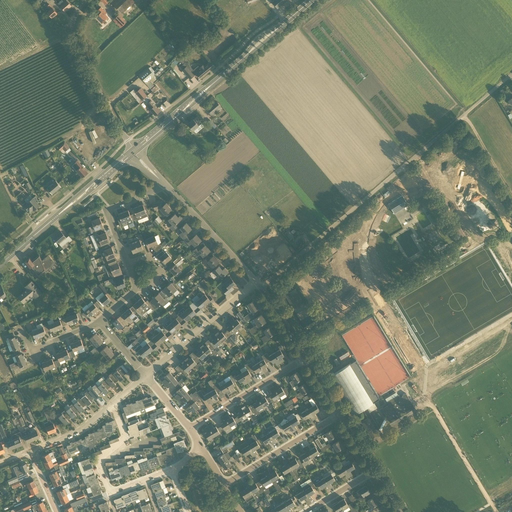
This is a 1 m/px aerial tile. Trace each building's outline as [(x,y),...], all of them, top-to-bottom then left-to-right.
[(71,6),(65,0),(63,0),(63,1),(61,0),(57,3),(60,7),(65,12),(71,6)] [(122,14),(135,1),(133,0),(111,0),(110,1),(122,14)] [(274,0),(272,2),(278,8),(287,0),(274,0)] [(51,18),(57,13),(50,5),(47,7),(50,10),(47,13),(51,18)] [(102,23),(107,18),(104,15),(106,13),(101,7),(97,11),(100,13),(97,17),(96,17),(97,17),(102,23)] [(120,28),(126,22),(119,14),(113,21),(120,28)] [(210,61),(205,66),(203,64),(201,66),(199,67),(201,69),(196,74),(200,79),(215,67),(210,61)] [(184,64),(180,67),(182,70),(190,79),(194,75),(187,66),(186,66),(184,64)] [(154,77),(155,76),(148,68),(139,76),(151,90),(155,87),(152,83),(156,80),(154,77)] [(147,97),(147,96),(141,88),(135,93),(143,102),(155,115),(160,111),(149,97),(148,96),(147,97)] [(212,116),(222,108),(216,101),(206,108),(212,116)] [(204,125),(196,117),(193,119),(187,124),(195,133),(204,125)] [(213,129),(216,127),(211,121),(207,123),(213,129)] [(62,148),(65,151),(70,148),(65,141),(58,147),(60,150),(62,148)] [(75,162),(75,163),(73,165),(73,167),(76,170),(82,177),(88,172),(77,160),(75,162)] [(47,188),(52,194),(61,187),(56,180),(47,188)] [(28,203),(25,206),(30,212),(33,209),(34,210),(39,205),(37,202),(38,201),(36,196),(35,196),(33,198),(27,203),(28,203)] [(404,208),(408,205),(402,196),(388,204),(394,214),(394,213),(403,207),(404,208)] [(163,205),(160,202),(153,204),(155,210),(160,209),(165,215),(171,209),(166,203),(163,205)] [(145,209),(143,204),(138,206),(143,218),(147,216),(147,215),(150,214),(147,208),(145,209)] [(135,213),(133,214),(135,220),(137,219),(139,224),(144,222),(143,218),(138,206),(133,208),(135,213)] [(407,209),(402,212),(407,221),(412,219),(407,209)] [(130,215),(128,210),(123,212),(127,221),(131,219),(132,221),(135,220),(133,214),(130,215)] [(91,221),(93,226),(101,222),(99,217),(99,218),(96,212),(87,215),(88,219),(90,218),(91,221)] [(123,226),(128,224),(127,221),(123,212),(118,214),(120,219),(118,220),(120,226),(123,225),(123,226)] [(178,218),(175,214),(168,220),(172,224),(170,227),(173,231),(178,226),(176,223),(182,218),(180,216),(178,218)] [(93,235),(104,230),(103,228),(103,227),(101,222),(93,226),(91,227),(92,231),(93,231),(94,234),(93,234),(93,235)] [(184,240),(190,235),(188,232),(191,229),(186,223),(180,228),(183,231),(180,234),(184,240)] [(105,233),(104,230),(93,235),(96,242),(107,237),(105,232),(105,233)] [(65,236),(61,231),(54,237),(62,247),(69,241),(70,242),(72,240),(67,235),(65,236)] [(192,243),(195,246),(197,244),(201,240),(196,235),(192,238),(190,235),(184,240),(183,241),(188,247),(189,245),(192,243)] [(163,248),(162,247),(161,245),(159,244),(158,245),(154,236),(146,239),(149,247),(152,246),(154,249),(155,248),(158,252),(163,248)] [(102,248),(109,245),(108,243),(109,242),(107,237),(96,242),(99,249),(102,248)] [(133,253),(143,249),(139,240),(129,244),(133,253)] [(109,245),(102,248),(105,255),(114,252),(111,247),(110,248),(109,245)] [(205,245),(201,248),(199,245),(193,251),(197,256),(200,254),(203,257),(205,259),(208,256),(206,254),(210,251),(205,245)] [(164,253),(162,251),(156,256),(158,259),(160,258),(165,264),(171,258),(166,252),(164,253)] [(104,265),(116,260),(114,257),(115,257),(114,252),(105,255),(101,257),(104,265)] [(333,269),(346,260),(341,253),(328,262),(333,269)] [(56,264),(48,255),(42,261),(39,255),(32,261),(30,258),(26,261),(26,260),(24,262),(25,263),(30,268),(31,267),(38,276),(45,270),(46,272),(56,264)] [(174,275),(180,270),(178,267),(183,262),(181,260),(182,259),(180,256),(173,262),(175,264),(170,269),(174,275)] [(210,258),(208,256),(205,259),(202,261),(207,267),(210,265),(212,268),(219,262),(216,258),(215,259),(213,256),(210,258)] [(117,262),(116,260),(104,265),(107,272),(120,267),(117,262)] [(89,273),(95,271),(92,265),(87,267),(89,273)] [(223,271),(219,266),(210,274),(211,275),(212,277),(214,279),(214,278),(217,276),(218,275),(221,278),(224,276),(228,272),(224,268),(223,269),(223,270),(223,271)] [(113,278),(114,278),(121,275),(120,272),(121,272),(120,267),(107,272),(110,279),(113,278)] [(306,271),(313,282),(319,278),(313,267),(306,271)] [(123,274),(121,275),(114,278),(113,278),(115,285),(117,285),(118,289),(125,286),(124,282),(125,281),(124,278),(122,278),(121,275),(122,275),(123,275),(123,274)] [(229,279),(228,277),(222,282),(224,283),(228,288),(226,289),(224,287),(222,290),(227,295),(234,289),(232,287),(235,284),(230,278),(229,279)] [(35,298),(41,292),(31,281),(25,286),(27,289),(18,297),(23,303),(32,295),(35,298)] [(68,282),(64,284),(68,293),(72,290),(68,282)] [(179,288),(174,282),(171,283),(167,286),(175,296),(179,293),(179,292),(177,290),(179,288)] [(100,283),(97,286),(104,294),(107,291),(100,283)] [(325,283),(317,286),(321,294),(328,290),(325,283)] [(175,296),(167,286),(161,291),(169,301),(172,298),(170,296),(173,293),(175,296)] [(490,289),(496,299),(500,297),(493,287),(490,289)] [(291,291),(289,289),(287,290),(289,292),(285,295),(293,308),(303,302),(295,289),(291,291)] [(163,306),(169,301),(161,291),(155,296),(163,306)] [(202,296),(199,293),(197,295),(200,298),(205,305),(210,301),(212,303),(214,301),(211,296),(208,298),(205,294),(202,296)] [(110,300),(105,294),(100,299),(105,305),(110,300)] [(163,306),(155,296),(151,300),(151,301),(149,303),(151,305),(154,308),(156,307),(157,307),(161,304),(163,306)] [(145,302),(142,298),(138,301),(146,311),(150,308),(151,309),(153,310),(154,308),(151,305),(149,303),(147,300),(145,302)] [(201,309),(205,305),(200,298),(195,302),(198,306),(196,308),(200,313),(203,311),(201,309)] [(142,315),(146,311),(138,301),(134,305),(137,309),(135,310),(139,315),(141,314),(142,315)] [(100,307),(96,302),(89,308),(94,314),(97,311),(96,310),(98,309),(98,308),(100,307)] [(249,314),(252,313),(258,309),(253,302),(247,305),(250,309),(247,311),(249,314)] [(305,304),(296,308),(298,312),(301,311),(302,314),(301,315),(303,319),(310,316),(305,304)] [(196,308),(194,310),(190,306),(185,310),(191,317),(196,313),(198,315),(200,313),(196,308)] [(91,316),(94,314),(89,308),(82,314),(86,318),(88,316),(89,316),(90,315),(91,316)] [(135,310),(133,312),(129,308),(125,311),(134,321),(138,318),(137,317),(139,315),(135,310)] [(191,317),(185,310),(181,314),(179,313),(177,315),(178,317),(186,325),(188,323),(186,321),(191,317)] [(76,313),(75,311),(70,313),(71,315),(74,324),(78,322),(77,320),(82,318),(79,312),(76,314),(76,313)] [(129,325),(134,321),(125,311),(121,315),(125,319),(123,321),(127,326),(129,324),(129,325)] [(252,335),(256,332),(262,328),(260,325),(266,321),(262,314),(253,320),(257,325),(248,330),(252,335)] [(74,324),(71,315),(65,318),(62,319),(65,325),(69,323),(70,325),(74,324)] [(186,325),(178,317),(173,321),(170,317),(168,319),(169,320),(177,329),(181,325),(183,327),(186,325)] [(123,321),(121,323),(117,318),(113,322),(119,330),(121,327),(126,333),(130,329),(127,326),(123,321)] [(232,318),(229,320),(237,329),(242,325),(244,328),(246,326),(241,319),(239,321),(237,319),(235,321),(232,318)] [(57,330),(54,322),(53,319),(47,322),(47,323),(45,324),(46,326),(48,332),(53,330),(53,332),(57,330)] [(65,325),(62,319),(60,320),(54,322),(57,330),(61,329),(60,327),(65,325)] [(162,326),(164,329),(171,338),(174,336),(172,333),(177,329),(169,320),(164,325),(162,326)] [(232,339),(234,342),(236,340),(237,339),(237,336),(234,332),(237,329),(229,320),(226,323),(228,326),(227,328),(228,330),(226,332),(232,339)] [(48,332),(46,326),(43,327),(37,329),(41,337),(44,335),(44,334),(48,332)] [(264,343),(269,340),(268,338),(274,334),(270,327),(264,331),(266,335),(261,338),(264,343)] [(41,337),(37,329),(32,331),(32,332),(29,333),(31,339),(36,337),(37,338),(41,337)] [(171,338),(164,329),(159,333),(157,330),(155,330),(153,331),(157,335),(162,341),(167,337),(169,340),(171,338)] [(227,344),(231,340),(232,339),(226,332),(224,334),(222,332),(220,334),(217,330),(214,333),(222,342),(224,340),(227,344)] [(98,335),(96,333),(92,336),(90,334),(86,338),(87,340),(90,338),(93,342),(100,336),(99,334),(98,335)] [(211,345),(220,356),(223,353),(224,353),(218,347),(217,346),(222,342),(214,333),(211,336),(213,339),(211,341),(213,343),(211,345)] [(14,337),(13,334),(8,336),(8,338),(7,339),(7,340),(8,339),(11,345),(19,342),(17,338),(15,339),(15,337),(14,337)] [(159,348),(158,345),(162,341),(157,335),(150,341),(157,350),(159,348)] [(97,351),(101,346),(100,344),(103,341),(101,339),(102,338),(100,336),(93,342),(97,346),(95,348),(97,351)] [(143,358),(148,353),(140,344),(138,342),(136,339),(131,343),(135,348),(134,349),(136,352),(137,351),(143,358)] [(83,346),(81,340),(78,341),(77,340),(75,341),(78,349),(84,347),(86,352),(88,351),(86,345),(83,346)] [(155,352),(157,350),(150,341),(147,343),(145,340),(140,344),(148,353),(153,349),(155,352)] [(73,358),(76,356),(73,351),(78,349),(75,341),(73,342),(73,343),(70,344),(73,351),(70,352),(73,358)] [(20,351),(19,348),(18,346),(20,345),(19,342),(11,345),(13,350),(14,353),(20,351)] [(205,346),(202,343),(199,346),(207,355),(209,353),(211,355),(213,353),(218,358),(220,356),(211,345),(208,347),(207,345),(205,346)] [(231,348),(234,352),(239,347),(235,343),(231,348)] [(109,348),(107,346),(103,349),(101,346),(97,351),(98,353),(101,351),(104,355),(111,349),(110,347),(109,348)] [(202,365),(205,363),(204,362),(209,358),(206,355),(207,355),(199,346),(196,349),(198,352),(196,353),(198,355),(196,358),(202,365)] [(280,363),(284,361),(282,357),(284,356),(282,353),(285,352),(282,347),(279,348),(279,349),(274,353),(280,363)] [(107,363),(112,359),(110,357),(114,354),(112,352),(113,351),(111,349),(104,355),(107,359),(105,361),(107,363)] [(68,353),(67,350),(64,351),(63,350),(61,351),(64,359),(69,357),(70,359),(73,358),(70,352),(68,353)] [(21,353),(20,351),(14,353),(15,356),(17,362),(25,358),(24,355),(22,355),(21,353)] [(58,367),(61,366),(59,361),(64,359),(61,351),(59,352),(59,353),(56,354),(58,360),(56,361),(58,367)] [(280,363),(274,353),(269,356),(267,353),(264,355),(268,362),(271,360),(272,363),(274,361),(277,365),(280,363)] [(268,362),(264,355),(261,356),(263,359),(258,362),(264,373),(268,371),(265,367),(268,366),(266,363),(268,362)] [(190,359),(187,356),(184,359),(191,368),(194,365),(197,369),(201,367),(200,366),(202,365),(196,358),(194,360),(192,358),(190,359)] [(27,367),(26,365),(25,363),(27,362),(25,358),(17,362),(9,365),(12,370),(20,367),(21,370),(27,367)] [(53,362),(52,359),(49,360),(49,359),(46,360),(50,368),(55,366),(56,368),(58,367),(56,361),(53,362)] [(191,368),(184,359),(180,361),(183,365),(181,366),(180,364),(177,366),(181,370),(181,371),(185,375),(186,377),(189,375),(186,372),(191,368)] [(42,373),(45,372),(45,370),(50,368),(46,360),(44,361),(44,362),(42,363),(43,366),(40,367),(42,373)] [(255,364),(253,362),(248,365),(252,372),(255,370),(256,373),(258,371),(260,375),(264,373),(258,362),(255,364)] [(241,372),(248,383),(251,380),(249,377),(251,376),(250,373),(252,372),(248,365),(247,363),(244,365),(246,369),(241,372)] [(369,412),(377,408),(374,403),(375,402),(351,363),(328,377),(352,416),(362,410),(366,416),(370,414),(369,412)] [(124,375),(126,373),(120,366),(116,369),(117,370),(113,373),(119,380),(120,381),(124,378),(122,376),(123,374),(124,375)] [(207,375),(209,374),(206,370),(199,376),(202,380),(207,375)] [(235,371),(231,373),(236,381),(238,380),(240,382),(242,381),(244,385),(248,383),(241,372),(238,374),(236,371),(235,371)] [(116,382),(119,380),(113,373),(112,372),(108,376),(109,377),(106,380),(111,386),(112,388),(116,384),(114,382),(115,381),(116,382)] [(165,385),(174,377),(169,372),(164,377),(165,379),(162,382),(165,385)] [(293,388),(297,385),(296,382),(301,379),(297,372),(291,376),(293,380),(289,382),(293,388)] [(231,393),(235,390),(233,387),(235,385),(233,383),(236,381),(231,373),(232,375),(224,380),(231,393)] [(176,388),(181,383),(184,381),(182,379),(179,381),(178,382),(174,377),(165,385),(168,388),(171,385),(172,387),(174,385),(176,388)] [(108,388),(111,386),(106,380),(105,379),(101,382),(99,380),(95,383),(96,383),(98,386),(102,391),(105,394),(108,391),(106,388),(108,387),(108,388)] [(215,384),(220,393),(223,392),(226,391),(228,395),(231,393),(224,380),(223,380),(225,382),(220,386),(218,383),(215,384)] [(218,395),(220,393),(215,384),(213,381),(209,383),(211,387),(210,387),(212,390),(209,392),(215,402),(219,400),(217,397),(218,395)] [(102,391),(98,386),(96,383),(91,387),(90,386),(87,389),(88,390),(94,397),(96,399),(99,396),(97,393),(99,392),(100,393),(102,391)] [(177,400),(186,392),(182,387),(183,386),(181,383),(176,388),(178,390),(176,392),(178,394),(175,396),(177,400)] [(281,387),(279,388),(277,384),(273,387),(279,397),(284,394),(285,395),(288,393),(287,391),(285,388),(282,389),(281,387)] [(308,391),(304,384),(298,388),(297,385),(293,388),(294,390),(298,388),(301,392),(294,396),(295,397),(292,399),(294,403),(303,398),(301,395),(302,394),(303,394),(308,391)] [(275,404),(274,403),(277,401),(276,399),(279,397),(273,387),(269,389),(272,392),(270,394),(271,396),(268,398),(272,403),(272,404),(273,404),(273,405),(275,404)] [(92,400),(94,397),(88,390),(84,394),(85,394),(81,397),(87,404),(88,405),(92,402),(90,400),(91,399),(92,400)] [(190,397),(186,392),(177,400),(180,403),(183,400),(185,402),(187,400),(189,402),(194,398),(192,396),(190,397)] [(215,402),(209,392),(203,395),(202,394),(200,396),(201,398),(203,401),(206,400),(207,402),(209,401),(211,405),(215,402)] [(415,408),(406,393),(402,396),(400,398),(399,395),(387,401),(389,405),(383,408),(383,407),(379,409),(388,424),(415,408)] [(200,396),(199,394),(194,398),(189,402),(191,405),(186,409),(188,413),(192,410),(193,412),(199,407),(195,402),(198,400),(201,398),(200,396)] [(263,398),(260,394),(257,397),(263,407),(268,404),(269,405),(272,403),(268,398),(266,399),(265,397),(263,398)] [(87,404),(81,397),(81,396),(76,400),(77,401),(74,404),(79,410),(80,412),(84,409),(82,406),(83,405),(84,406),(87,404)] [(141,399),(145,408),(154,405),(151,397),(148,398),(147,397),(145,398),(141,399)] [(259,418),(261,417),(257,410),(263,407),(257,397),(253,399),(255,402),(253,404),(255,406),(252,408),(259,418)] [(145,408),(141,399),(136,402),(136,401),(135,401),(136,403),(132,404),(132,403),(135,412),(140,410),(141,414),(146,412),(145,408)] [(316,404),(312,406),(308,400),(304,402),(308,409),(315,419),(317,418),(314,413),(319,410),(316,404)] [(79,410),(74,404),(73,403),(69,406),(68,404),(64,408),(65,409),(71,417),(73,418),(76,415),(74,413),(76,411),(77,412),(79,410)] [(135,412),(132,403),(126,405),(126,406),(123,408),(125,413),(122,414),(126,424),(128,423),(126,415),(135,412)] [(246,408),(244,404),(240,407),(246,417),(250,415),(251,417),(253,421),(259,418),(252,408),(250,409),(248,407),(246,408)] [(49,434),(56,431),(53,424),(55,423),(52,415),(49,407),(43,410),(46,418),(48,421),(44,423),(49,434)] [(242,421),(241,420),(246,417),(240,407),(237,409),(239,412),(237,413),(238,416),(236,417),(239,423),(242,421)] [(58,417),(59,417),(61,420),(65,425),(69,422),(67,419),(68,418),(69,419),(71,417),(65,409),(61,413),(62,414),(58,417)] [(315,419),(308,409),(301,413),(305,419),(310,416),(312,421),(315,419)] [(30,423),(34,421),(30,411),(26,413),(30,423)] [(169,418),(167,419),(164,412),(155,415),(155,416),(151,417),(151,419),(152,420),(155,419),(157,418),(161,428),(170,424),(168,418),(169,418)] [(296,416),(295,417),(293,413),(286,418),(288,420),(288,421),(295,431),(297,430),(295,426),(300,423),(296,416)] [(230,418),(228,414),(224,416),(230,426),(236,423),(236,424),(239,423),(236,417),(233,419),(232,417),(230,418)] [(372,441),(383,435),(370,414),(366,416),(368,418),(361,422),(372,441)] [(223,433),(225,431),(225,430),(230,426),(224,416),(221,419),(223,422),(221,423),(222,426),(220,427),(223,433)] [(118,429),(114,420),(106,424),(106,423),(105,423),(106,425),(102,426),(103,428),(105,434),(118,429)] [(295,431),(288,421),(281,425),(280,423),(277,425),(280,429),(282,428),(285,431),(290,428),(292,433),(295,431)] [(139,433),(136,423),(129,425),(128,426),(129,430),(128,430),(128,431),(128,430),(130,436),(131,436),(139,433)] [(7,439),(1,424),(0,424),(0,431),(4,441),(5,444),(8,443),(10,450),(16,447),(12,437),(7,439)] [(172,430),(170,424),(161,428),(165,437),(160,439),(161,442),(167,439),(171,438),(170,435),(173,434),(171,430),(173,430),(173,429),(172,430)] [(214,428),(211,424),(208,426),(214,436),(219,433),(220,434),(223,433),(220,427),(217,429),(216,426),(214,428)] [(280,435),(277,431),(280,429),(277,425),(275,427),(276,428),(271,431),(269,433),(275,443),(277,442),(275,438),(280,435)] [(208,440),(214,436),(208,426),(204,428),(206,432),(204,433),(208,440)] [(27,443),(33,440),(29,429),(28,427),(25,428),(26,431),(23,432),(27,443)] [(36,431),(35,427),(29,429),(33,440),(40,437),(36,431)] [(105,434),(103,428),(97,430),(97,429),(98,431),(94,432),(97,441),(106,437),(105,434)] [(329,440),(336,436),(332,429),(325,433),(322,436),(324,438),(327,436),(329,440)] [(275,443),(269,433),(267,430),(263,433),(264,436),(261,437),(265,444),(270,441),(272,445),(275,443)] [(97,441),(94,432),(88,435),(88,434),(89,436),(85,438),(85,439),(88,445),(97,442),(97,441)] [(16,447),(22,445),(20,439),(22,438),(21,434),(12,437),(16,447)] [(255,455),(257,454),(255,450),(260,447),(256,441),(257,440),(254,435),(251,437),(254,442),(249,445),(255,455)] [(88,445),(85,439),(82,440),(81,439),(76,441),(79,451),(88,447),(88,445)] [(183,451),(183,450),(186,448),(183,440),(174,444),(175,447),(177,453),(183,451)] [(79,451),(76,441),(70,444),(70,443),(70,445),(67,446),(67,448),(64,450),(66,453),(68,459),(71,457),(70,454),(79,451)] [(227,459),(230,457),(227,452),(229,451),(227,448),(234,444),(232,441),(220,448),(224,454),(218,457),(221,463),(227,459)] [(249,445),(246,441),(240,446),(242,449),(241,450),(245,456),(250,453),(252,457),(255,455),(249,445)] [(337,451),(343,447),(339,441),(333,444),(335,448),(332,450),(333,453),(336,451),(337,451)] [(322,452),(327,450),(326,449),(331,446),(329,443),(323,447),(320,449),(322,452)] [(310,450),(308,445),(305,447),(312,458),(313,459),(316,457),(315,455),(319,453),(315,447),(310,450)] [(175,457),(174,456),(178,454),(177,453),(175,447),(165,450),(166,453),(169,459),(174,457),(175,458),(175,457)] [(309,460),(312,458),(305,447),(303,448),(305,453),(300,456),(304,461),(301,463),(303,466),(310,462),(309,459),(309,460)] [(44,463),(55,458),(52,452),(41,457),(44,463)] [(60,466),(69,462),(68,459),(66,453),(64,454),(66,458),(58,461),(60,466)] [(166,453),(157,457),(160,466),(166,463),(166,464),(166,462),(170,461),(169,459),(166,453)] [(160,466),(157,457),(147,460),(150,468),(151,469),(157,467),(157,468),(157,467),(156,466),(160,465),(160,466)] [(285,459),(292,469),(294,468),(299,465),(301,468),(303,466),(301,463),(299,465),(295,459),(290,462),(288,457),(285,459)] [(350,477),(352,475),(350,471),(355,468),(354,466),(357,464),(352,457),(348,459),(350,462),(344,466),(350,477)] [(56,461),(55,458),(44,463),(47,468),(58,464),(57,461),(56,461)] [(92,468),(93,468),(91,462),(92,462),(91,461),(90,462),(89,458),(80,461),(78,463),(79,465),(82,464),(85,474),(83,475),(82,476),(82,477),(94,473),(92,468)] [(225,469),(231,465),(227,459),(221,463),(225,469)] [(284,474),(289,471),(292,469),(285,459),(283,460),(285,465),(280,468),(284,474)] [(150,468),(147,460),(138,464),(140,469),(141,473),(147,471),(148,471),(147,470),(150,468)] [(137,472),(137,471),(140,469),(138,464),(137,461),(128,465),(131,474),(137,472)] [(20,466),(21,468),(19,469),(21,474),(29,471),(26,463),(20,466)] [(126,476),(131,474),(128,465),(118,469),(122,478),(122,477),(125,475),(126,477),(126,476)] [(350,477),(344,466),(336,471),(340,477),(345,474),(347,478),(350,477)] [(52,480),(59,477),(63,475),(61,472),(60,469),(56,471),(49,474),(52,480)] [(116,480),(122,478),(118,469),(109,472),(112,480),(116,479),(116,480)] [(270,474),(268,470),(265,471),(276,489),(277,491),(281,489),(278,484),(278,485),(275,480),(279,477),(275,471),(270,474)] [(276,489),(265,471),(263,473),(265,477),(261,480),(264,486),(272,482),(276,489)] [(86,483),(88,488),(99,483),(97,478),(98,478),(98,477),(96,478),(94,473),(82,477),(85,484),(86,483)] [(330,489),(332,487),(330,483),(335,480),(331,474),(324,478),(330,489)] [(65,481),(63,475),(59,477),(52,480),(54,486),(65,481)] [(321,480),(320,478),(318,477),(313,480),(313,481),(315,485),(317,484),(320,489),(325,486),(328,490),(330,489),(324,478),(321,480)] [(68,483),(70,487),(79,483),(77,479),(68,483)] [(36,486),(33,480),(28,483),(27,482),(24,484),(25,486),(27,485),(29,489),(36,486)] [(310,501),(312,499),(310,495),(315,492),(313,489),(315,487),(312,481),(302,487),(304,490),(310,501)] [(162,489),(159,482),(151,485),(154,492),(155,494),(164,490),(163,489),(162,489)] [(250,486),(248,482),(245,483),(254,497),(264,491),(262,489),(262,488),(262,487),(259,489),(255,483),(250,486)] [(101,489),(99,483),(88,488),(86,489),(88,493),(92,492),(95,500),(103,497),(100,490),(102,489),(101,489)] [(247,503),(248,502),(247,501),(254,497),(245,483),(243,485),(245,489),(240,492),(247,503)] [(30,497),(34,495),(33,494),(38,492),(36,486),(29,489),(31,493),(28,494),(30,497)] [(363,496),(370,492),(366,486),(359,490),(356,492),(358,495),(361,493),(363,496)] [(70,493),(69,489),(68,487),(57,491),(59,497),(67,494),(69,493),(70,493)] [(140,500),(148,497),(145,488),(137,491),(140,500)] [(158,503),(166,500),(165,497),(166,497),(164,490),(155,494),(158,500),(157,500),(158,503)] [(310,501),(304,490),(296,495),(300,501),(305,498),(308,502),(310,501)] [(136,492),(136,491),(129,493),(132,502),(139,499),(140,500),(137,491),(136,492)] [(70,497),(69,493),(67,494),(59,497),(62,503),(73,499),(72,496),(70,497)] [(125,506),(125,505),(125,504),(132,502),(129,493),(121,496),(122,497),(121,497),(125,506)] [(117,509),(125,506),(121,497),(114,500),(117,509)] [(289,511),(291,511),(293,511),(290,507),(295,504),(294,502),(296,501),(294,497),(284,503),(289,511)] [(371,508),(377,504),(373,497),(367,501),(371,508)] [(27,498),(19,501),(18,498),(16,499),(17,502),(13,504),(15,508),(29,502),(27,498)] [(171,501),(170,499),(166,500),(158,503),(159,508),(160,507),(162,511),(170,508),(169,504),(168,504),(167,502),(171,501)] [(343,510),(349,507),(344,499),(338,502),(343,510)] [(36,511),(45,507),(43,502),(37,504),(37,503),(33,504),(32,501),(30,502),(34,511),(36,511)] [(103,511),(109,510),(110,509),(107,502),(99,505),(101,511),(103,511)] [(339,511),(343,510),(338,502),(336,504),(335,503),(333,504),(333,505),(333,506),(336,511),(339,511)] [(149,511),(151,511),(152,511),(149,503),(140,507),(142,511),(149,511)] [(289,511),(284,503),(273,509),(275,511),(281,511),(285,510),(286,511),(289,511)]
